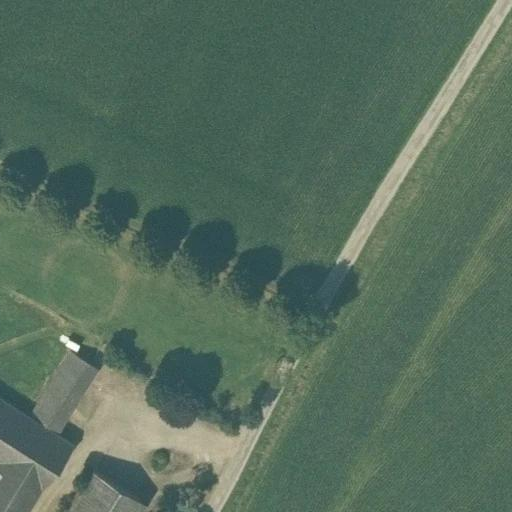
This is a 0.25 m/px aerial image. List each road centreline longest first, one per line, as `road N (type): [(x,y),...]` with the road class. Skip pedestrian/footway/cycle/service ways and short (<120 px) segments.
road 1 (unclassified): [(317,304),(504,0)]
road 2 (unclassified): [(317,304),(0,167)]
road 3 (unclassified): [(210,511),(317,304)]
